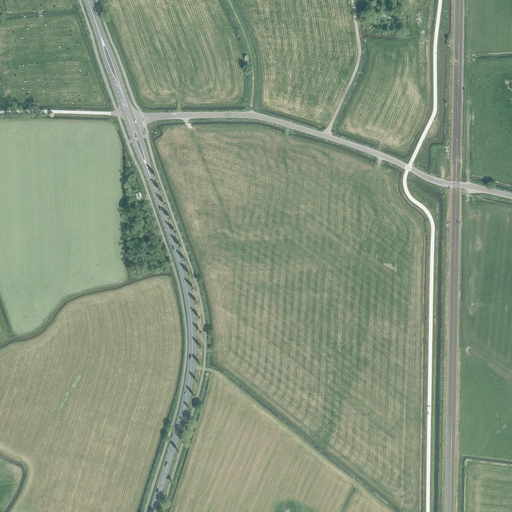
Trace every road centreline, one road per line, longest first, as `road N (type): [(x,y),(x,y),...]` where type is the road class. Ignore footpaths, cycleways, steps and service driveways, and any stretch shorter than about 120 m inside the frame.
road 1 (primary): [(152,511),(186,397),(191,325),(180,265),(130,122)]
road 2 (tertiary): [(511,196),(437,182),(257,116),(130,122)]
road 3 (primary): [(130,122),(86,0)]
